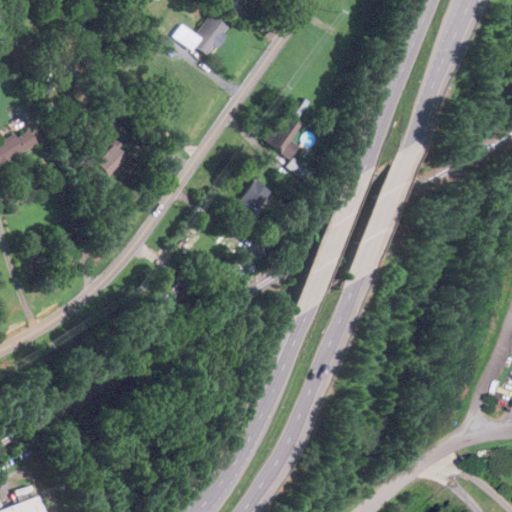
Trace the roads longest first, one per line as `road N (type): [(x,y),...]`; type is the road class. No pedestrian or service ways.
road 1 (tertiary): [(0,354),(82,302),(142,239),(307,0)]
road 2 (primary): [(239,511),(291,427),(353,278)]
road 3 (primary): [(306,304),(245,442),(194,511)]
road 4 (primary): [(428,0),(358,177)]
road 5 (residential): [(362,511),(460,431),(511,429)]
road 6 (primary): [(407,148),(466,0)]
road 7 (primary): [(353,278),(407,148)]
road 8 (primary): [(358,177),(306,304)]
road 9 (residential): [(460,431),(511,320)]
